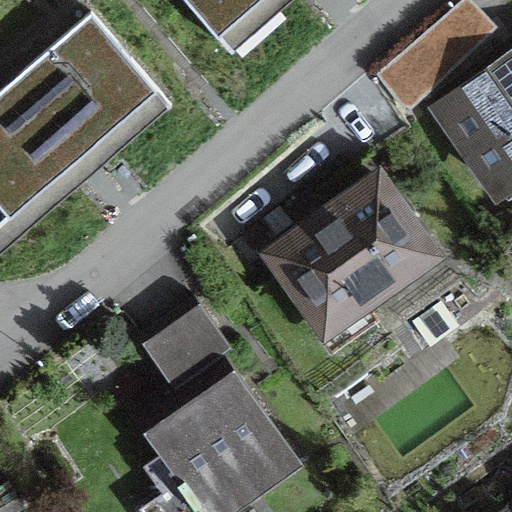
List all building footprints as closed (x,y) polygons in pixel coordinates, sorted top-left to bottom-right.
[(188,0),(218,34),(258,0),(188,0)] [(155,89),(88,12),(0,87),(0,222),(75,158),(155,89)] [(496,191),(511,179),(511,56),(438,109),(496,191)] [(322,329),(427,255),(374,181),(270,256),(322,329)] [(136,511),(228,511),(296,464),(219,356),(227,350),(190,297),(188,299),(193,306),(141,343),(136,335),(134,337),(174,394),(134,422),(178,483),(137,511),(136,511)]
